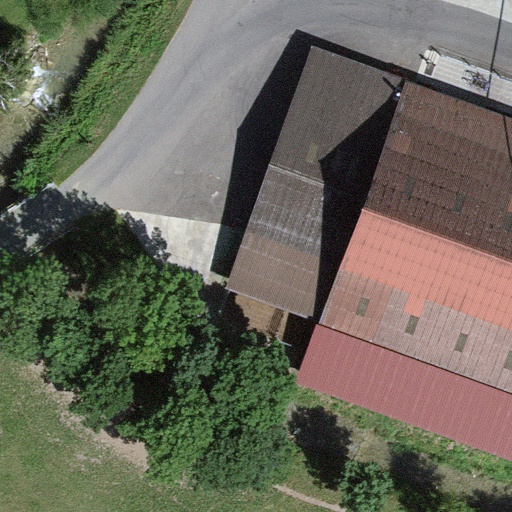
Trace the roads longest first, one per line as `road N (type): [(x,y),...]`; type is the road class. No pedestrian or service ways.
road 1 (unclassified): [(60,206),(128,167),(233,0)]
road 2 (unclassified): [(293,0),(410,10),(511,47)]
